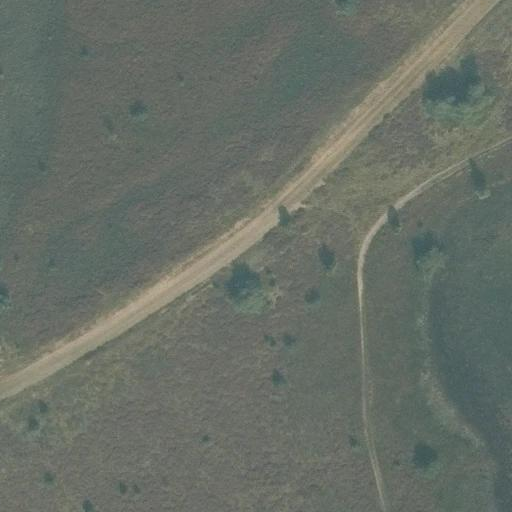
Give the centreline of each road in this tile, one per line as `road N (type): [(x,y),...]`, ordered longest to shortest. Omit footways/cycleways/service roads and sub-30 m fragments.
road 1 (track): [(484,0),(240,239),(0,389)]
road 2 (unknown): [(384,511),(368,426),(361,271),(383,216),(511,140)]
